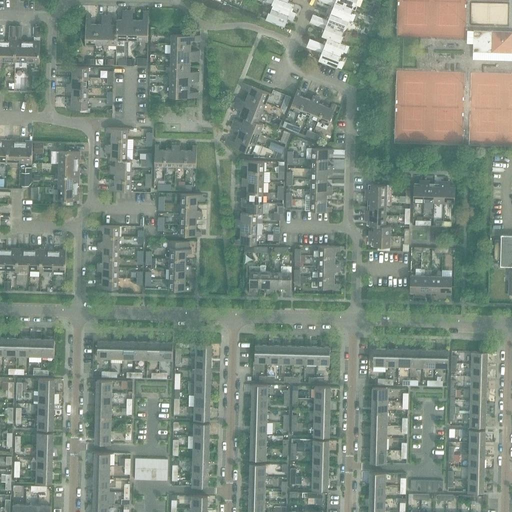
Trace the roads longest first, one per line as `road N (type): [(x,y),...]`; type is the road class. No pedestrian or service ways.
road 1 (residential): [(356,318),(357,236),(347,226),(352,95),(289,64),(293,44)]
road 2 (residential): [(356,318),(349,511)]
road 3 (residential): [(230,490),(237,315)]
road 4 (residential): [(356,318),(511,322)]
road 5 (residential): [(82,311),(237,315)]
road 6 (residential): [(75,447),(155,447),(158,378)]
road 7 (residential): [(79,227),(91,208),(92,134),(51,116)]
road 8 (residential): [(82,311),(75,447)]
road 9 (residential): [(293,44),(245,26),(211,27),(174,1)]
